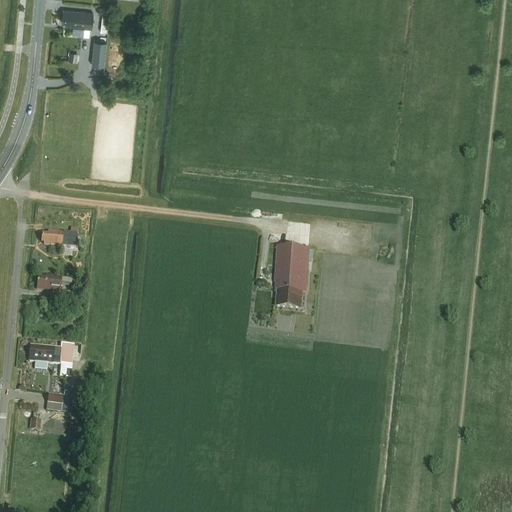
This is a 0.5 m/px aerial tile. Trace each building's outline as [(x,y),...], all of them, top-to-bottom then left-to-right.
[(93,14),(67,11),(63,11),(62,23),(66,23),(66,26),(91,28),(93,14)] [(107,42),(94,41),(91,65),(104,66),(107,42)] [(74,245),(75,235),(49,234),(49,236),(42,235),(41,244),(62,245),(74,245)] [(306,293),(309,250),(278,248),(275,283),(276,283),(276,289),(278,289),(277,308),(300,310),(302,293),(306,293)] [(60,293),(61,285),(77,286),(78,280),(62,279),(62,280),(46,279),(46,281),(38,280),(37,288),(40,288),(40,291),(60,293)] [(60,366),(60,365),(71,366),(71,371),(66,370),(65,379),(70,380),(72,367),(74,346),(61,345),(61,350),(31,347),(29,363),(60,366)] [(62,414),(63,398),(64,391),(58,390),(58,392),(49,391),(48,396),(46,411),(62,414)] [(38,431),(41,415),(33,414),(32,421),(31,421),(30,430),(38,431)]
